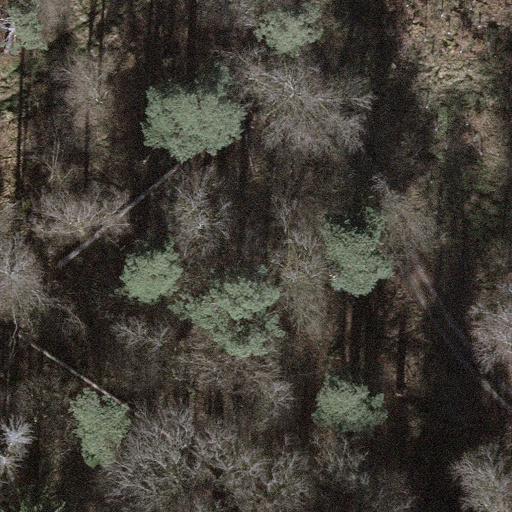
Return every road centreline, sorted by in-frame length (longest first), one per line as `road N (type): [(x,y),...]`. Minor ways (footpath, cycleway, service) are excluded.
road 1 (track): [(295,0),(369,178),(511,418)]
road 2 (unknown): [(0,80),(26,56),(162,0)]
